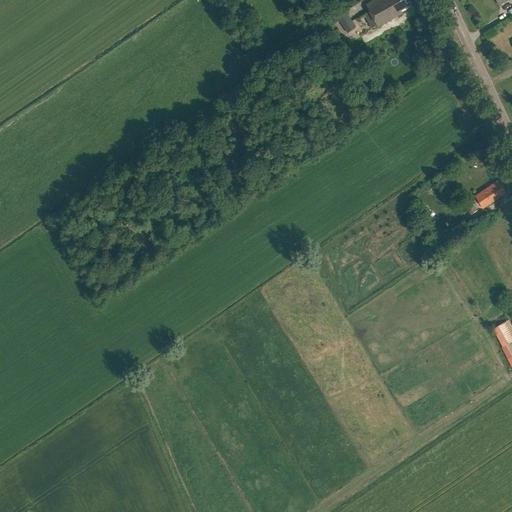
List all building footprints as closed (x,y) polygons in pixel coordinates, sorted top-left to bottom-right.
[(412,4),(409,0),(375,0),(366,5),(378,27),(402,13),(401,10),(412,4)] [(332,18),(336,23),(339,21),(347,32),(356,27),(344,10),(332,18)] [(498,181),(475,196),(483,208),(506,193),(498,181)] [(459,207),(466,216),(464,217),(467,222),(473,219),(471,215),(478,211),(470,200),(459,207)] [(511,341),(511,340),(503,323),(494,327),(504,346),(511,341)]
